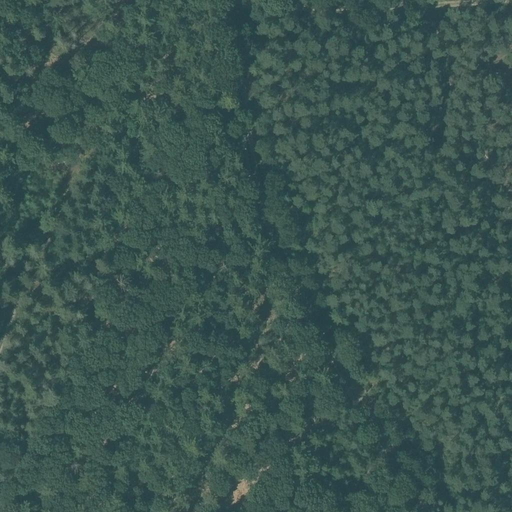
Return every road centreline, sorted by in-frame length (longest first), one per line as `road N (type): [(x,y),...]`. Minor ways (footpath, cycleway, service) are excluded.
road 1 (track): [(233,0),(269,228),(349,377)]
road 2 (track): [(511,191),(472,147),(446,65),(408,4)]
road 3 (track): [(94,511),(167,331)]
road 4 (track): [(408,4),(233,0)]
road 5 (track): [(349,377),(431,511)]
road 6 (track): [(349,377),(285,511)]
